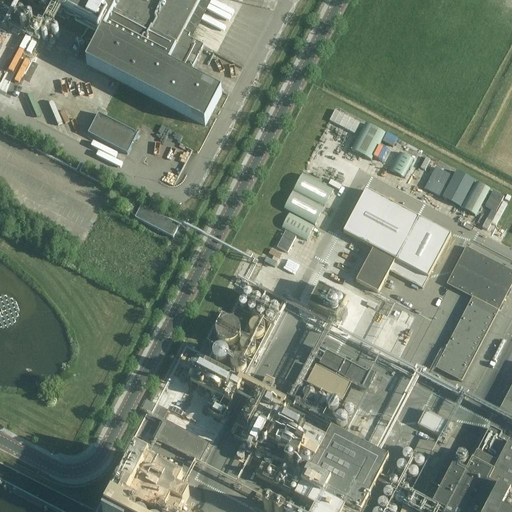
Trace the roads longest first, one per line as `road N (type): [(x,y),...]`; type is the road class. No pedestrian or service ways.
road 1 (tertiary): [(0,440),(63,471),(84,469),(102,454),(340,0)]
road 2 (unclassified): [(470,406),(340,346),(281,352),(219,453),(235,511)]
road 3 (unclassified): [(410,511),(470,406)]
